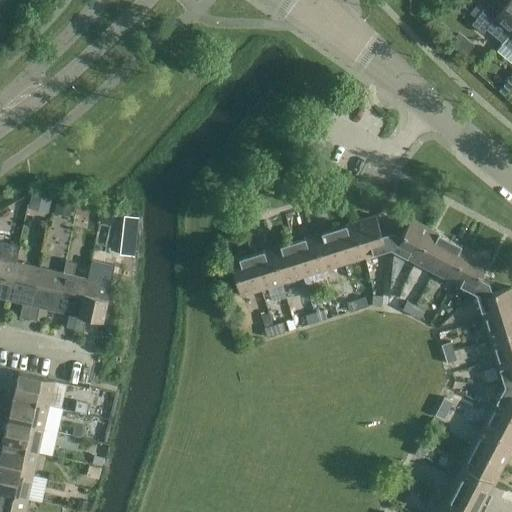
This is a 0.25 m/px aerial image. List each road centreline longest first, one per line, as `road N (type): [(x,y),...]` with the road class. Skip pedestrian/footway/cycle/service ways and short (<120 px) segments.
road 1 (residential): [(511,176),(326,18)]
road 2 (tertiary): [(0,130),(149,0)]
road 3 (tertiary): [(102,0),(0,97)]
